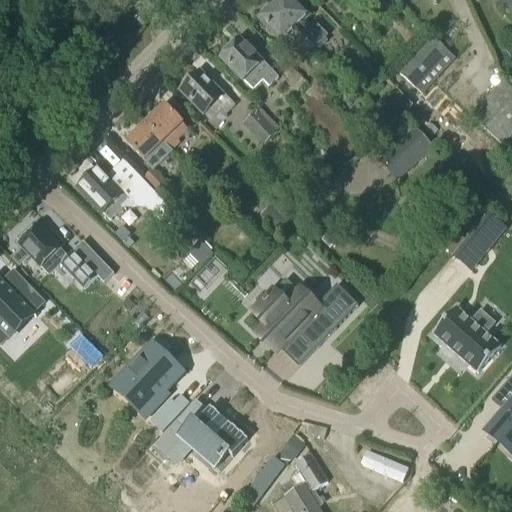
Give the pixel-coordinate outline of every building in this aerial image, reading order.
[(86,0),(78,0),(79,0),(86,8),(90,4),(86,0)] [(310,31),(303,23),(309,18),(291,0),(279,0),(273,7),(314,50),(327,37),(316,26),(310,31)] [(510,13),(511,9),(511,0),(493,0),(510,13)] [(314,50),(273,7),(258,20),(282,45),(282,44),(290,52),(296,47),(306,58),(314,50)] [(269,89),(279,79),(263,64),(264,63),(241,40),(221,60),(243,83),(244,82),(253,92),(263,82),(269,89)] [(455,61),(432,40),(400,75),(422,96),(455,61)] [(201,73),(181,93),(205,117),(206,118),(226,99),(225,97),(201,73)] [(511,139),(511,93),(503,85),(472,118),(503,149),(511,139)] [(347,160),(364,144),(311,90),(305,95),(311,101),(299,112),(347,160)] [(393,128),(413,108),(396,91),(376,112),(393,128)] [(165,108),(147,125),(165,144),(170,150),(188,132),(183,126),(165,108)] [(265,146),(277,134),(257,114),(245,126),(265,146)] [(147,125),(127,145),(145,163),(154,172),(174,153),(170,150),(165,144),(147,125)] [(415,131),(380,163),(396,181),(432,149),(415,131)] [(82,188),(80,190),(103,214),(101,216),(109,224),(127,206),(130,203),(131,203),(100,171),(90,180),(87,180),(82,185),(82,188)] [(167,186),(154,172),(144,181),(158,195),(167,186)] [(458,210),(471,198),(465,191),(451,204),(458,210)] [(281,216),(270,227),(281,237),(291,226),(281,216)] [(465,243),(453,258),(472,273),(506,232),(487,216),(465,243)] [(37,227),(15,248),(48,280),(49,277),(61,266),(67,260),(69,259),(37,227)] [(268,234),(259,242),(266,249),(274,241),(268,234)] [(201,244),(190,254),(201,266),(212,256),(201,244)] [(68,259),(60,268),(83,293),(97,280),(103,286),(113,277),(82,246),(68,259)] [(302,261),(257,306),(302,351),(366,287),(346,267),(327,286),(302,261)] [(0,322),(15,308),(22,315),(34,304),(10,279),(0,288),(0,322)] [(444,297),(418,323),(468,364),(494,335),(444,297)] [(152,346),(122,378),(145,400),(138,407),(149,418),(173,394),(161,383),(175,368),(152,346)] [(497,425),(488,436),(496,442),(510,455),(511,456),(511,382),(511,381),(510,382),(511,383),(511,384),(495,404),(493,401),(492,402),(506,415),(497,425)] [(175,423),(158,442),(167,450),(176,440),(210,471),(224,456),(229,460),(245,443),(227,426),(225,428),(217,420),(218,418),(208,409),(193,425),(191,422),(183,431),(175,423)] [(323,440),(326,432),(314,428),(311,436),(323,440)] [(286,436),(274,451),(285,460),(297,444),(286,436)] [(287,487),(271,498),(286,511),(296,511),(300,509),(304,510),(303,511),(328,511),(329,506),(330,503),(333,499),(349,484),(331,470),(320,483),(323,463),(290,459),(287,487)] [(274,461),(248,495),(258,503),(285,469),(278,464),(274,461)]
